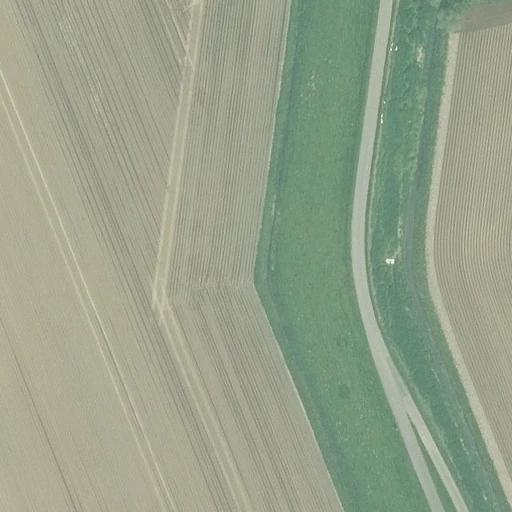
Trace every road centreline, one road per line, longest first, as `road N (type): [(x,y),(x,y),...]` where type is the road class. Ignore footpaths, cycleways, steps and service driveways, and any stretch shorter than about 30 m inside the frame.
road 1 (unclassified): [(384,370),(363,309),(355,247),(384,0)]
road 2 (unclassified): [(459,511),(384,370)]
road 3 (unclassified): [(384,370),(432,511)]
